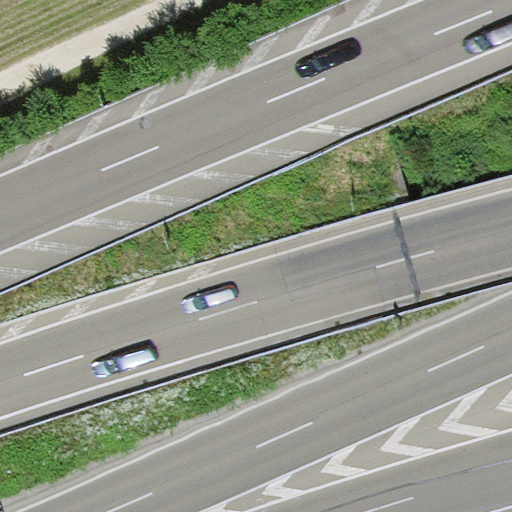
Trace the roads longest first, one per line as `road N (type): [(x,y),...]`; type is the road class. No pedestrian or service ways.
road 1 (motorway): [(511,1),(0,215)]
road 2 (motorway): [(511,228),(0,382)]
road 3 (motorway): [(108,511),(511,332)]
road 4 (track): [(0,89),(182,0)]
road 5 (motorway): [(372,511),(511,469)]
